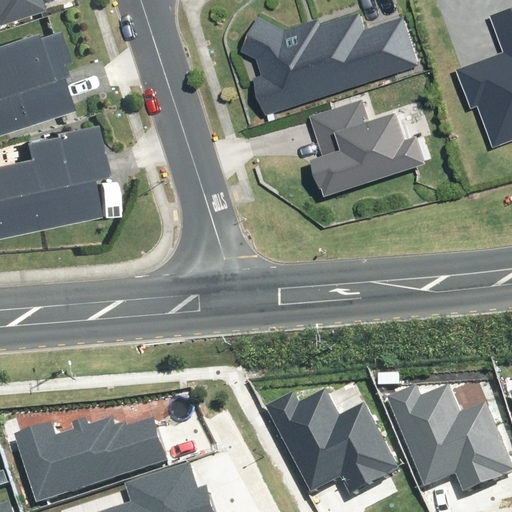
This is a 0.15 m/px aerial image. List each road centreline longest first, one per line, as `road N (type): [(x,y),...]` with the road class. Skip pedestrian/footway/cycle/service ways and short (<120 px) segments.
road 1 (residential): [(142,0),(238,300)]
road 2 (secondary): [(238,300),(511,277)]
road 3 (secondary): [(0,320),(238,300)]
